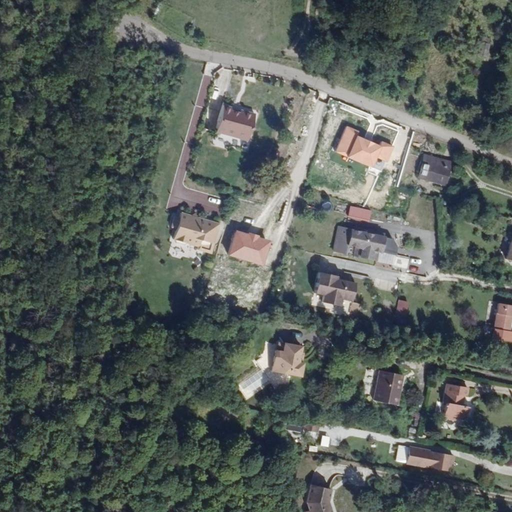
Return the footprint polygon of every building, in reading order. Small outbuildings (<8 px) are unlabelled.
[(190,37),(195,33),(190,26),(185,29),(190,37)] [(484,54),(488,35),(480,34),(476,52),(484,54)] [(225,107),(217,105),(211,132),(242,139),(248,112),(234,108),(233,111),(225,110),(225,107)] [(356,128),(344,123),(333,149),(380,168),(391,143),(379,138),(377,142),(354,133),(356,128)] [(443,182),(449,159),(421,152),(415,175),(443,182)] [(368,221),(370,211),(350,207),(348,217),(368,221)] [(216,224),(192,218),(188,221),(187,217),(177,214),(176,219),(171,218),(168,229),(173,230),(170,241),(173,242),(174,245),(181,247),(184,245),(195,248),(194,251),(208,254),(216,224)] [(346,240),(350,227),(338,224),(332,247),(344,250),(346,240)] [(354,243),(351,252),(369,257),(372,247),(387,251),(391,236),(382,234),(383,231),(364,226),(363,230),(350,227),(346,240),(354,243)] [(245,237),(233,233),(227,255),(261,264),(266,242),(254,239),(255,237),(245,234),(245,237)] [(335,273),(317,269),(313,290),(321,292),(320,299),(329,301),(331,294),(339,296),(350,298),(354,281),(334,276),(335,273)] [(331,294),(329,301),(338,303),(339,296),(331,294)] [(405,299),(397,297),(394,311),(402,313),(405,299)] [(488,309),(483,333),(503,338),(505,328),(498,326),(501,312),(488,309)] [(281,345),(286,345),(286,343),(276,341),(274,349),(280,351),(281,345)] [(280,351),(274,349),(273,349),(269,371),(298,377),(301,363),(300,362),(297,362),(298,354),(299,345),(286,343),(286,345),(281,345),(280,351)] [(396,392),(399,373),(378,370),(374,398),(397,402),(399,393),(396,392)] [(461,394),(462,385),(441,381),(438,400),(440,400),(438,414),(451,416),(451,412),(461,414),(463,404),(458,403),(459,394),(461,394)] [(292,418),(291,426),(315,432),(317,423),(292,418)] [(449,469),(451,453),(407,445),(404,461),(449,469)] [(305,485),(303,511),(328,511),(330,487),(305,485)]
